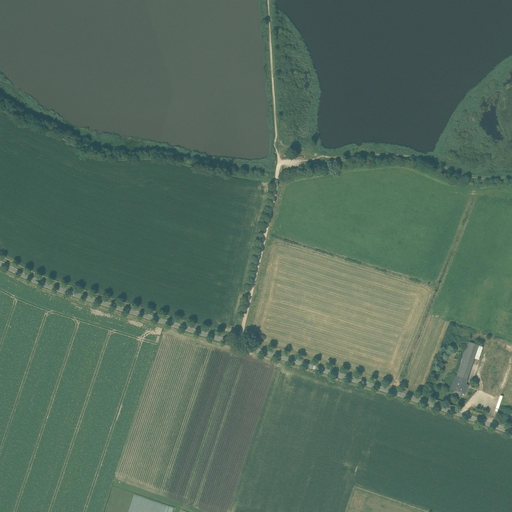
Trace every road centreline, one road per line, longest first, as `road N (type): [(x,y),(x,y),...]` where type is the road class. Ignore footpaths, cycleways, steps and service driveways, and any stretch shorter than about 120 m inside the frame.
road 1 (unclassified): [(511,433),(240,343)]
road 2 (unclassified): [(0,262),(54,287),(240,343)]
road 3 (track): [(279,163),(410,157),(511,178)]
road 4 (track): [(240,343),(279,163)]
